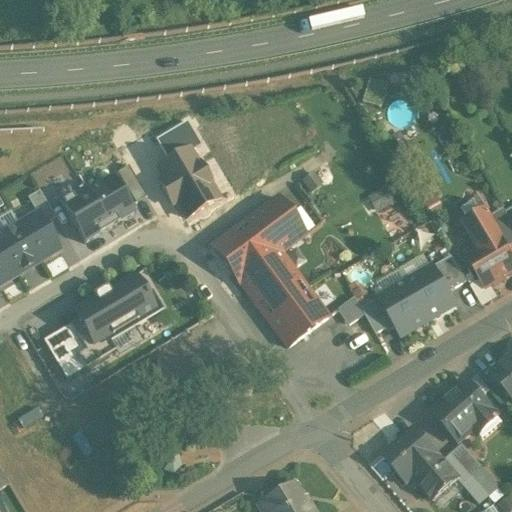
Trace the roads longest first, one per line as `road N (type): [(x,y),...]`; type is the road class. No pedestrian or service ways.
road 1 (tertiary): [(444,0),(192,54),(0,72)]
road 2 (residential): [(311,432),(511,314)]
road 3 (residential): [(182,249),(311,432)]
road 4 (residential): [(179,511),(311,432)]
